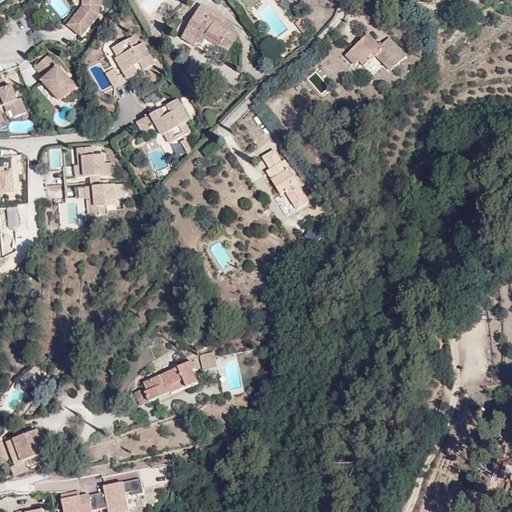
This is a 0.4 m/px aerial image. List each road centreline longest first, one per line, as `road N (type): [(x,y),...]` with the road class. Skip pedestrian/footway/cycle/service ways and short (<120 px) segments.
road 1 (unclassified): [(406,511),(456,386),(453,318),(496,255),(511,246)]
road 2 (residential): [(343,0),(334,28),(232,121),(238,150)]
